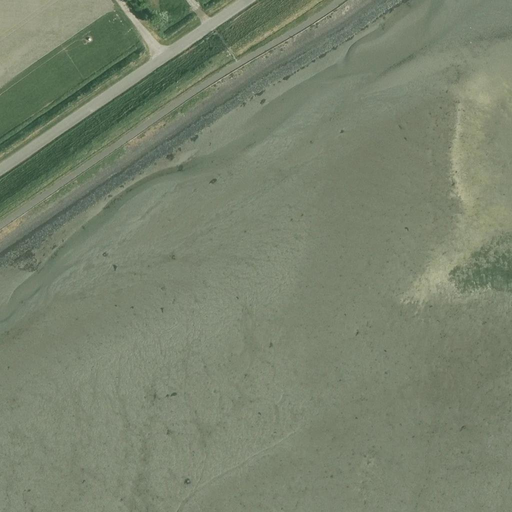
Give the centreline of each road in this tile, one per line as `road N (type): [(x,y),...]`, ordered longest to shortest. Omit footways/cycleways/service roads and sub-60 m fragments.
road 1 (unclassified): [(0,232),(197,93),(347,0)]
road 2 (unclassified): [(0,168),(239,0)]
